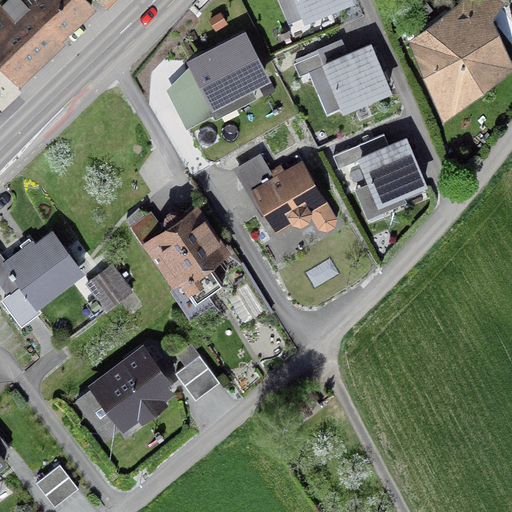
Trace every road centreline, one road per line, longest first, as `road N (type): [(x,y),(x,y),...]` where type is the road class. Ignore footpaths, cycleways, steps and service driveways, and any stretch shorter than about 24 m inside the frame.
road 1 (residential): [(125,511),(312,352),(511,137)]
road 2 (primary): [(0,150),(153,0)]
road 3 (track): [(312,352),(401,511)]
